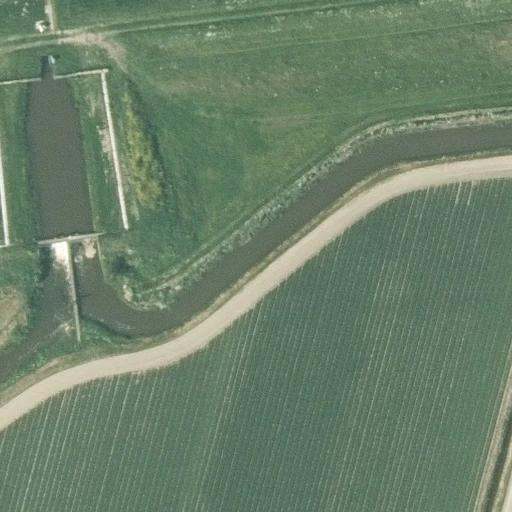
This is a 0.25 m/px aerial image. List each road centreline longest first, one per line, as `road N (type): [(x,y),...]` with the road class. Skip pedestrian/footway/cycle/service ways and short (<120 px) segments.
road 1 (track): [(0,417),(64,378),(178,344),(376,191),(511,162)]
road 2 (track): [(134,64),(92,35),(0,48)]
